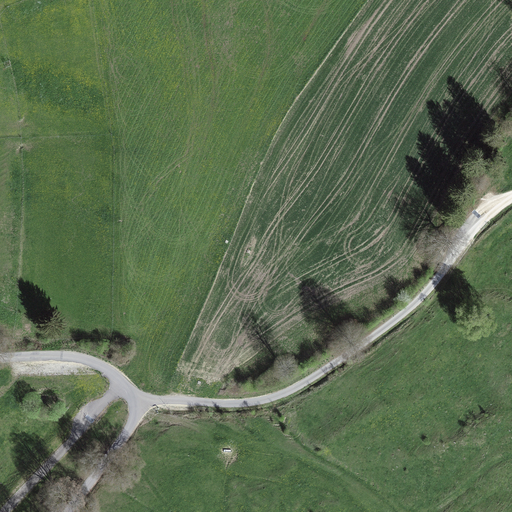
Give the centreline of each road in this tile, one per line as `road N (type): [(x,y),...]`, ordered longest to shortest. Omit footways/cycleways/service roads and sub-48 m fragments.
road 1 (track): [(136,401),(251,402),(302,383),(414,303),(482,218),(511,197)]
road 2 (unclassified): [(67,511),(132,422),(133,394),(92,361),(0,357)]
road 3 (trunk): [(359,511),(511,424)]
